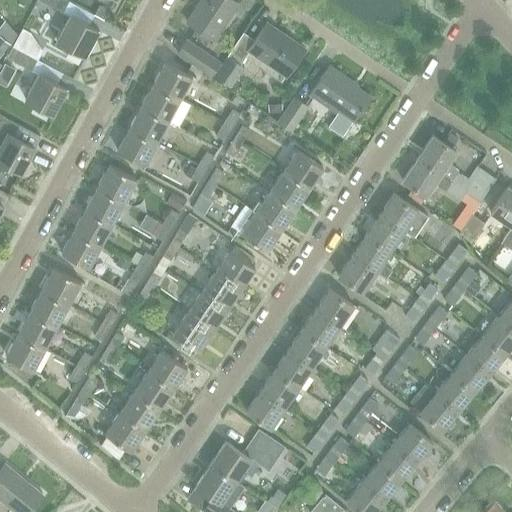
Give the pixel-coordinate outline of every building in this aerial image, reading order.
[(38,0),(61,13),(68,1),(66,0),(38,0)] [(232,0),(200,0),(187,21),(213,39),(237,3),(232,0)] [(97,32),(69,16),(56,41),(84,56),(97,32)] [(0,55),(10,43),(12,45),(17,36),(4,22),(0,27),(0,55)] [(254,41),(243,33),(214,76),(230,87),(244,67),(239,64),(249,50),(286,75),(304,48),(266,23),(254,41)] [(219,62),(187,39),(177,52),(210,75),(219,62)] [(12,45),(6,57),(30,70),(36,58),(12,45)] [(165,61),(153,84),(180,99),(192,76),(165,61)] [(353,120),(354,121),(369,97),(350,84),(351,82),(328,66),(310,94),(338,113),(331,123),(345,132),(353,120)] [(66,89),(38,74),(25,98),(53,113),(66,89)] [(168,120),(180,99),(153,84),(141,105),(168,120)] [(291,130),(307,107),(293,98),(278,121),(291,130)] [(156,142),(168,120),(141,105),(129,127),(156,142)] [(240,113),(233,109),(225,122),(232,127),(240,113)] [(0,159),(22,171),(31,156),(35,147),(33,146),(13,135),(19,125),(0,114),(0,159)] [(224,140),(232,127),(225,122),(217,135),(224,140)] [(249,130),(242,126),(234,138),(242,143),(249,130)] [(144,164),(156,142),(129,127),(117,149),(144,164)] [(468,179),(457,171),(458,170),(448,163),(456,151),(432,135),(417,157),(461,186),(460,188),(464,191),(469,195),(470,194),(486,171),(477,165),(468,179)] [(234,156),(242,143),(234,138),(227,151),(234,156)] [(206,151),(198,165),(206,169),(214,155),(206,151)] [(298,151),(283,172),(308,189),(323,168),(298,151)] [(461,186),(417,157),(402,179),(426,195),(435,182),(459,198),(464,191),(460,188),(461,186)] [(109,164),(97,187),(124,201),(136,179),(109,164)] [(189,166),(184,174),(191,178),(198,182),(206,169),(198,165),(196,170),(189,166)] [(216,167),(209,180),(216,185),(224,172),(216,167)] [(469,195),(479,201),(495,177),(486,171),(470,194),(469,195)] [(283,172),(270,192),(295,209),(308,189),(283,172)] [(207,198),(216,185),(209,180),(200,194),(207,198)] [(511,226),(511,224),(511,189),(508,186),(490,212),(511,226)] [(112,223),(124,201),(97,187),(85,208),(112,223)] [(270,192),(256,212),(281,229),(295,209),(270,192)] [(392,192),(378,213),(402,230),(412,237),(426,215),(392,192)] [(172,194),(166,204),(179,211),(185,201),(172,194)] [(245,205),(231,226),(266,250),(281,229),(256,212),(245,205)] [(100,244),(112,223),(85,208),(73,229),(100,244)] [(178,214),(171,210),(163,223),(170,227),(178,214)] [(388,250),(402,230),(378,213),(364,233),(388,250)] [(471,241),(484,221),(472,213),(459,232),(471,241)] [(163,240),(170,227),(163,223),(155,236),(163,240)] [(511,226),(501,242),(510,248),(511,245),(511,224),(511,226)] [(88,267),(100,244),(73,229),(61,252),(88,267)] [(179,229),(171,242),(178,246),(186,233),(179,229)] [(380,262),(388,250),(364,233),(351,253),(385,277),(391,269),(380,262)] [(496,261),(507,249),(497,239),(486,251),(496,261)] [(170,259),(178,246),(171,242),(163,255),(170,259)] [(458,243),(446,259),(454,265),(466,249),(458,243)] [(229,251),(215,272),(240,289),(254,268),(229,251)] [(145,269),(153,256),(145,252),(138,264),(145,269)] [(385,277),(351,253),(336,274),(360,291),(375,270),(385,277)] [(119,257),(115,265),(125,270),(129,263),(119,257)] [(441,281),(454,265),(446,259),(433,275),(441,281)] [(137,283),(145,269),(138,264),(129,278),(137,283)] [(53,267),(40,290),(68,304),(80,281),(53,267)] [(467,267),(455,283),(463,289),(475,273),(467,267)] [(160,276),(153,271),(145,284),(153,289),(160,276)] [(226,309),(240,289),(215,272),(201,292),(226,309)] [(466,285),(475,292),(481,284),(472,278),(466,285)] [(428,282),(416,297),(424,303),(436,288),(428,282)] [(451,304),(463,289),(455,283),(443,298),(451,304)] [(144,303),(153,289),(145,284),(137,298),(144,303)] [(328,287),(314,308),(338,324),(352,303),(328,287)] [(56,326),(68,304),(40,290),(29,311),(56,326)] [(212,329),(226,309),(201,292),(187,312),(212,329)] [(413,319),(424,303),(416,297),(405,313),(413,319)] [(511,328),(511,297),(497,316),(511,328)] [(437,306),(425,321),(433,328),(445,312),(437,306)] [(324,344),(338,324),(314,308),(300,328),(324,344)] [(118,313),(111,309),(103,322),(110,327),(118,313)] [(44,347),(56,326),(29,311),(17,333),(44,347)] [(198,350),(212,329),(187,312),(173,333),(198,350)] [(511,343),(511,328),(497,316),(482,334),(504,353),(511,343)] [(421,343),(433,328),(425,321),(413,337),(421,343)] [(102,340),(110,327),(103,322),(94,335),(102,340)] [(310,365),(324,344),(300,328),(286,348),(310,365)] [(398,337),(386,328),(371,347),(375,351),(383,357),(398,337)] [(116,332),(108,345),(115,350),(124,336),(116,332)] [(32,370),(44,347),(17,333),(5,356),(32,370)] [(488,372),(504,353),(482,334),(466,353),(488,372)] [(408,344),(396,360),(404,366),(416,350),(408,344)] [(107,363),(115,350),(108,345),(100,358),(107,363)] [(297,385),(310,365),(286,348),(273,368),(297,385)] [(83,369),(91,356),(84,351),(76,365),(83,369)] [(161,351),(147,372),(172,389),(186,368),(161,351)] [(372,371),(383,357),(375,351),(364,365),(372,371)] [(465,353),(449,373),(472,392),(488,372),(465,353)] [(391,382),(404,366),(396,360),(383,376),(391,382)] [(75,382),(83,369),(76,365),(68,378),(75,382)] [(283,405),(297,385),(273,368),(259,388),(283,405)] [(158,409),(172,389),(147,372),(133,392),(158,409)] [(359,372),(346,389),(354,395),(366,378),(359,372)] [(89,392),(98,378),(90,373),(82,387),(89,392)] [(472,392),(449,373),(434,391),(456,410),(472,392)] [(81,405),(89,392),(82,387),(73,401),(81,405)] [(269,426),(283,405),(259,388),(245,410),(269,426)] [(342,410),(354,395),(346,389),(334,404),(342,410)] [(440,429),(456,410),(434,391),(418,411),(440,429)] [(145,429),(158,409),(133,392),(119,412),(145,429)] [(376,403),(368,397),(356,412),(364,419),(376,403)] [(325,433),(337,417),(329,411),(317,427),(325,433)] [(130,450),(145,429),(119,412),(105,433),(130,450)] [(351,435),(364,419),(356,412),(343,429),(351,435)] [(408,422),(392,442),(415,461),(431,441),(408,422)] [(312,449),(325,433),(317,427),(305,443),(312,449)] [(347,441),(339,435),(327,450),(335,457),(347,441)] [(224,440),(209,462),(238,482),(245,473),(250,477),(259,464),(267,470),(276,457),(249,439),(240,451),(224,440)] [(415,461),(392,442),(376,460),(399,479),(415,461)] [(323,473),(335,457),(327,450),(314,467),(323,473)] [(399,479),(376,460),(361,479),(384,498),(399,479)] [(205,511),(234,511),(228,508),(244,486),(238,482),(209,462),(194,484),(210,496),(201,509),(205,511)] [(0,499),(15,511),(28,511),(43,495),(4,463),(0,467),(0,499)] [(295,487),(312,502),(321,491),(304,476),(295,487)] [(361,511),(371,511),(384,498),(361,479),(345,498),(361,511)] [(505,511),(493,499),(479,511),(505,511)] [(308,511),(329,511),(317,502),(308,511)]
